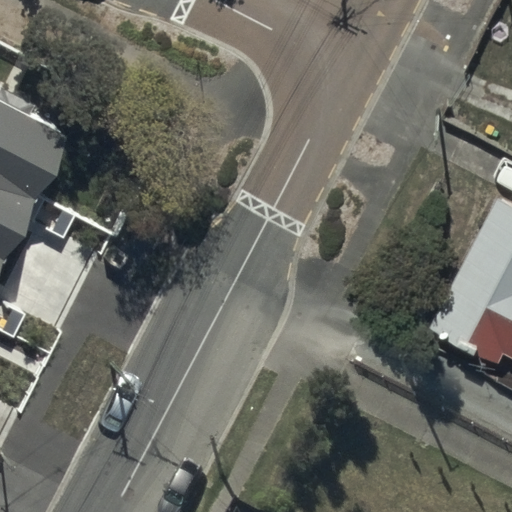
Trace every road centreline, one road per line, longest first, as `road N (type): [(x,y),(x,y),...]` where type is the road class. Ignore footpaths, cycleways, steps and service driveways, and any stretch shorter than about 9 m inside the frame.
road 1 (residential): [(114,511),(346,69)]
road 2 (residential): [(346,69),(215,0)]
